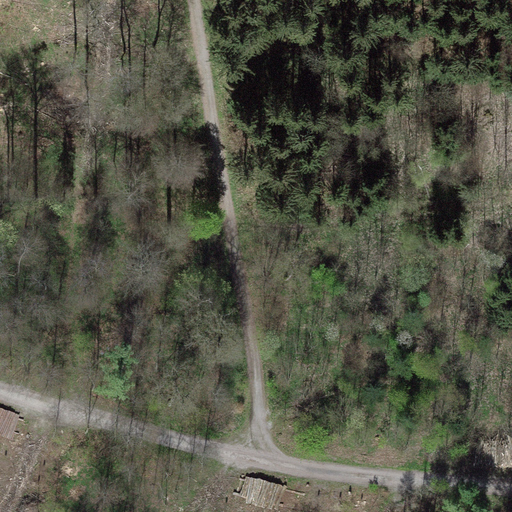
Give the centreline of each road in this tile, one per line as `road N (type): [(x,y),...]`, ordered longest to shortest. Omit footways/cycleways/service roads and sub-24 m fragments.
road 1 (track): [(0,387),(262,461),(511,488)]
road 2 (track): [(193,0),(252,345),(262,461)]
